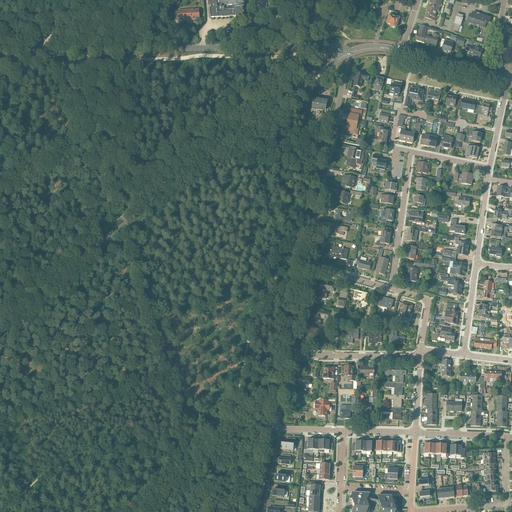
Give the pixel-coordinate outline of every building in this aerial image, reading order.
[(208,0),(209,5),(218,4),(218,8),(211,9),(212,18),(234,16),(234,17),(244,16),(243,0),(208,0)] [(429,7),(425,19),(434,21),(437,13),(440,14),(444,0),(430,0),(428,7),(429,7)] [(200,19),(199,9),(178,10),(178,11),(176,11),(176,16),(175,16),(175,18),(176,18),(176,20),(179,20),(179,21),(200,19)] [(399,19),(396,17),(398,14),(390,11),(388,15),(390,15),(387,24),(392,26),(391,27),(395,28),(396,27),(399,19)] [(454,23),(452,30),(458,32),(460,25),(462,21),(464,15),(458,13),(456,17),(457,17),(455,24),(454,23)] [(468,23),(477,26),(476,26),(479,27),(479,26),(480,27),(480,26),(484,27),(480,38),(486,40),(492,23),(488,22),(489,18),(479,15),(480,14),(477,13),(477,14),(473,13),(472,15),(472,16),(472,17),(470,16),(468,23)] [(417,34),(415,40),(424,43),(424,44),(425,44),(425,43),(427,37),(425,36),(426,31),(425,31),(426,28),(428,28),(429,28),(421,26),(418,34),(418,33),(417,34)] [(427,37),(425,43),(425,44),(436,47),(439,36),(442,37),(443,33),(439,32),(438,36),(434,34),(432,39),(427,37)] [(445,43),(443,50),(444,50),(444,51),(447,52),(447,51),(451,52),(453,46),(452,45),(453,42),(445,40),(444,43),(445,43)] [(467,45),(465,51),(469,53),(469,54),(474,57),(474,58),(478,59),(478,58),(479,58),(482,50),(472,46),(468,45),(467,45)] [(357,87),(360,88),(362,81),(368,82),(369,79),(370,75),(363,73),(363,75),(357,74),(353,86),(354,86),(353,91),(356,92),(357,87)] [(373,90),(381,91),(383,79),(376,78),(375,82),(374,82),(373,86),(374,86),(373,90)] [(323,85),(315,91),(318,96),(326,90),(323,85)] [(399,94),(401,87),(391,85),(390,93),(394,93),(393,97),(398,98),(399,94)] [(409,108),(411,99),(422,102),(424,91),(411,88),(409,96),(406,96),(404,107),(409,108)] [(427,93),(425,101),(427,101),(438,104),(440,95),(429,92),(429,93),(427,93)] [(454,108),(456,98),(447,96),(445,106),(454,108)] [(327,102),(315,99),(313,109),(325,111),(327,102)] [(474,111),(476,102),(462,100),(461,108),(468,109),(468,110),(474,111)] [(482,103),(481,108),(482,108),(482,112),(483,113),(484,113),(483,116),(487,117),(488,114),(488,112),(491,112),(492,108),(489,108),(490,105),(482,103)] [(347,121),(359,123),(360,118),(359,118),(361,111),(350,109),(347,121)] [(380,113),(379,120),(380,120),(380,122),(387,124),(387,122),(389,115),(380,113)] [(404,133),(405,129),(406,127),(405,126),(403,126),(404,121),(399,120),(398,127),(402,128),(401,132),(399,141),(406,142),(408,134),(404,133)] [(358,128),(359,123),(347,121),(345,133),(356,135),(357,128),(358,128)] [(380,134),(379,137),(387,138),(388,132),(383,131),(384,128),(376,127),(374,133),(380,134)] [(408,134),(406,142),(412,144),(414,135),(415,132),(412,131),(411,134),(408,134)] [(480,143),(482,135),(470,132),(469,137),(473,137),(472,141),(480,143)] [(462,142),(464,143),(465,135),(457,134),(456,141),(462,142)] [(442,136),(441,138),(444,139),(442,148),(450,149),(451,145),(452,146),(453,138),(445,136),(442,135),(442,136)] [(428,147),(430,137),(422,136),(420,145),(428,147)] [(387,138),(379,137),(378,141),(373,140),(372,146),(380,148),(381,145),(385,146),(387,138)] [(437,139),(430,137),(428,147),(435,148),(437,139)] [(477,159),(479,149),(467,146),(466,151),(470,152),(469,157),(477,159)] [(348,155),(346,166),(354,168),(355,163),(361,164),(361,160),(363,152),(357,151),(357,148),(350,147),(349,151),(348,150),(347,155),(348,155)] [(384,170),(386,161),(380,160),(380,156),(373,155),(372,160),(374,160),(372,167),(376,167),(376,169),(384,170)] [(426,174),(428,164),(417,162),(417,166),(418,166),(417,173),(426,174)] [(461,184),(471,186),(473,175),(463,174),(462,175),(456,174),(455,182),(457,182),(458,179),(462,180),(461,184)] [(353,188),(355,178),(343,175),(341,186),(347,187),(347,188),(350,189),(350,188),(353,188)] [(425,191),(426,180),(415,178),(415,183),(417,183),(416,190),(425,191)] [(394,191),(395,184),(388,183),(386,182),(384,182),(383,190),(394,191)] [(511,189),(498,186),(497,196),(496,200),(501,200),(501,197),(505,198),(505,197),(511,198),(511,193),(510,193),(511,189)] [(347,204),(349,193),(340,192),(338,203),(347,204)] [(380,203),(392,205),(393,197),(380,195),(379,199),(381,199),(380,203)] [(412,199),(411,207),(417,207),(418,206),(424,207),(425,199),(423,199),(423,197),(420,197),(416,196),(415,199),(412,199)] [(469,199),(456,197),(455,205),(468,207),(469,199)] [(344,210),(337,208),(336,212),(335,212),(336,212),(335,218),(337,219),(337,220),(349,222),(349,221),(352,222),(353,215),(354,215),(355,214),(361,215),(362,211),(353,209),(352,212),(351,212),(351,211),(345,210),(344,210)] [(392,221),(394,211),(382,210),(381,218),(382,223),(386,223),(386,220),(392,221)] [(421,223),(422,214),(411,213),(409,222),(421,223)] [(438,213),(437,221),(443,222),(443,219),(449,220),(449,215),(438,213)] [(451,219),(449,232),(455,233),(454,233),(464,235),(465,227),(459,226),(456,226),(457,220),(451,219)] [(347,233),(348,229),(334,225),(332,233),(344,236),(344,232),(345,232),(347,233)] [(381,232),(381,235),(390,236),(391,230),(378,228),(377,231),(381,232)] [(408,230),(407,241),(415,242),(417,231),(416,231),(408,230)] [(389,245),(390,236),(381,235),(380,240),(379,240),(378,243),(376,243),(375,246),(383,247),(383,244),(389,245)] [(493,246),(493,248),(490,248),(488,255),(496,256),(496,257),(501,258),(502,250),(501,250),(499,247),(497,246),(497,243),(499,243),(499,241),(495,240),(494,242),(490,242),(490,245),(493,246)] [(458,248),(468,250),(469,243),(462,242),(456,241),(455,243),(456,245),(459,245),(458,248)] [(346,260),(348,250),(334,247),(333,250),(331,250),(330,257),(346,260)] [(416,248),(407,247),(406,259),(414,260),(416,248)] [(467,256),(468,250),(458,248),(457,248),(457,251),(456,253),(456,255),(467,256)] [(357,258),(356,264),(359,265),(358,268),(369,271),(371,264),(366,262),(367,259),(361,257),(361,259),(357,258)] [(389,260),(380,258),(376,273),(385,275),(389,260)] [(453,262),(452,268),(457,269),(465,270),(466,270),(466,267),(465,266),(466,264),(455,262),(453,262)] [(417,270),(414,269),(409,268),(407,276),(405,276),(404,281),(415,283),(417,270)] [(450,268),(450,274),(456,275),(456,276),(464,277),(464,274),(465,274),(466,271),(465,270),(457,269),(452,268),(450,268)] [(448,281),(448,285),(454,286),(454,288),(462,289),(463,289),(463,286),(462,285),(463,283),(455,282),(448,281)] [(320,289),(319,298),(326,299),(327,291),(333,292),(334,285),(321,282),(320,289)] [(484,290),(483,299),(492,300),(493,295),(493,291),(490,291),(484,290)] [(367,306),(369,299),(367,299),(368,294),(355,291),(353,299),(361,302),(360,304),(367,306)] [(337,298),(336,307),(344,309),(346,300),(337,298)] [(391,308),(393,301),(387,299),(387,300),(380,298),(378,306),(385,308),(385,307),(391,308)] [(403,308),(400,318),(402,318),(401,322),(401,325),(409,327),(410,324),(413,311),(411,310),(412,306),(403,303),(401,308),(403,308)] [(454,307),(447,306),(445,317),(458,319),(459,311),(453,310),(454,307)] [(323,310),(316,309),(313,324),(320,326),(321,318),(327,320),(329,313),(322,312),(323,310)] [(332,310),(331,319),(339,320),(341,312),(332,310)] [(491,319),(491,318),(489,318),(489,316),(490,313),(479,311),(478,318),(486,319),(489,319),(491,319)] [(458,319),(445,317),(444,322),(440,321),(439,325),(445,326),(446,323),(449,323),(449,324),(457,325),(458,319)] [(346,335),(346,343),(353,343),(353,340),(353,339),(355,339),(355,340),(359,340),(359,329),(353,329),(353,332),(348,332),(348,335),(346,335)] [(369,337),(369,344),(377,344),(377,343),(381,343),(382,329),(377,329),(376,334),(369,334),(369,337)] [(441,336),(447,337),(446,341),(446,343),(450,344),(450,341),(454,342),(455,335),(451,334),(452,330),(442,329),(441,336)] [(397,337),(397,332),(397,331),(391,331),(391,344),(405,344),(405,337),(397,337)] [(504,334),(503,342),(509,343),(508,349),(511,349),(511,335),(510,335),(506,335),(504,334)] [(484,342),(484,339),(475,338),(474,348),(483,349),(484,342)] [(490,340),(484,339),(484,342),(483,349),(491,350),(492,347),(497,347),(497,341),(490,340)] [(334,380),(334,367),(324,367),(324,374),(323,374),(322,379),(330,379),(330,380),(334,380)] [(352,367),(344,367),(344,376),(347,376),(347,381),(357,382),(357,377),(352,377),(352,367)] [(374,373),(375,372),(373,372),(373,368),(367,368),(367,367),(361,367),(360,376),(373,376),(373,373),(374,373)] [(384,382),(403,383),(404,375),(406,375),(406,371),(385,370),(385,375),(395,376),(394,383),(384,382)] [(480,378),(480,389),(484,389),(485,382),(489,383),(489,382),(493,383),(493,379),(493,373),(485,372),(484,378),(480,378)] [(468,383),(468,374),(460,374),(459,382),(468,383)] [(468,374),(468,383),(476,383),(476,375),(468,374)] [(307,391),(308,387),(310,379),(298,376),(296,385),(304,386),(303,391),(307,391)] [(403,383),(384,382),(384,387),(394,388),(394,395),(402,396),(403,387),(405,387),(405,384),(403,383)] [(427,402),(436,402),(437,394),(427,394),(427,402)] [(402,396),(394,395),(384,395),(383,397),(383,400),(393,401),(393,408),(403,409),(402,408),(402,400),(404,400),(404,396),(402,396)] [(472,403),(482,404),(482,396),(472,396),(472,403)] [(497,404),(507,404),(507,396),(497,396),(497,404)] [(316,415),(319,413),(318,416),(327,416),(327,410),(329,410),(329,401),(319,401),(319,403),(316,403),(315,409),(316,409),(313,411),(313,414),(314,415),(316,415)] [(454,412),(454,402),(446,402),(446,404),(446,412),(454,412)] [(454,402),(454,412),(462,412),(462,402),(454,402)] [(472,403),(472,411),(481,411),(481,412),(482,412),(482,404),(472,403)] [(507,404),(497,404),(497,412),(498,412),(506,412),(507,404)] [(345,406),(345,410),(340,410),(340,418),(345,418),(345,419),(350,419),(350,411),(355,411),(355,406),(345,406)] [(361,409),(360,419),(371,420),(371,407),(367,407),(361,407),(361,409)] [(403,409),(393,408),(378,407),(378,412),(383,412),(393,413),(392,420),(401,421),(401,412),(403,412),(404,409),(403,409)] [(437,418),(437,410),(436,410),(427,410),(427,417),(437,418)] [(471,411),(471,419),(481,419),(481,412),(481,411),(472,411),(471,411)] [(427,417),(427,425),(437,426),(437,418),(427,417)] [(507,420),(497,420),(497,427),(507,428),(507,420)] [(281,450),(285,450),(285,451),(291,452),(291,451),(290,451),(293,451),(294,446),(295,446),(295,443),(296,443),(296,439),(286,439),(286,442),(285,442),(285,444),(282,444),(281,450)] [(313,450),(313,440),(308,440),(308,443),(305,443),(304,450),(313,450)] [(324,450),(333,451),(333,444),(330,443),(330,440),(324,440),(324,450)] [(361,442),(356,441),(356,444),(352,444),(352,451),(355,452),(355,454),(361,454),(361,452),(361,442)] [(392,453),(401,453),(401,446),(398,446),(398,443),(393,442),(392,453)] [(430,454),(430,444),(424,444),(424,447),(421,447),(421,454),(430,454)] [(456,456),(461,456),(461,458),(465,458),(465,449),(462,449),(462,446),(456,446),(456,456)] [(278,463),(278,464),(282,464),(282,466),(286,466),(286,465),(290,465),(291,460),(290,459),(290,456),(283,455),(282,458),(279,458),(279,460),(278,460),(277,463),(278,463)] [(353,472),(363,473),(365,473),(365,464),(356,463),(356,467),(353,466),(353,472)] [(398,475),(398,469),(395,469),(395,466),(386,465),(385,474),(398,475)] [(275,481),(286,483),(286,477),(289,477),(290,473),(279,472),(278,476),(275,475),(275,481)] [(365,473),(363,473),(353,472),(353,478),(356,478),(355,481),(365,481),(365,478),(365,473)] [(385,474),(385,483),(394,483),(394,480),(397,480),(398,475),(385,474)] [(419,481),(418,481),(419,487),(422,486),(422,489),(431,488),(431,486),(430,479),(427,479),(421,480),(419,480),(419,481)] [(310,486),(310,491),(320,492),(321,486),(317,486),(318,483),(309,482),(308,486),(310,486)] [(471,493),(470,484),(466,484),(467,486),(462,487),(463,497),(468,496),(468,493),(471,493)] [(283,498),(283,497),(284,497),(285,491),(287,492),(287,488),(280,487),(280,491),(273,490),(272,496),(278,496),(278,497),(277,497),(277,498),(283,498)] [(432,498),(431,488),(422,489),(422,492),(419,492),(420,498),(423,498),(423,499),(432,498)] [(370,494),(353,493),(350,500),(367,501),(370,494)] [(392,497),(377,496),(380,503),(394,504),(392,497)] [(367,501),(353,500),(353,501),(355,508),(354,509),(373,510),(373,508),(371,508),(369,508),(367,501)] [(380,503),(382,511),(399,511),(396,511),(394,504),(380,503)]
